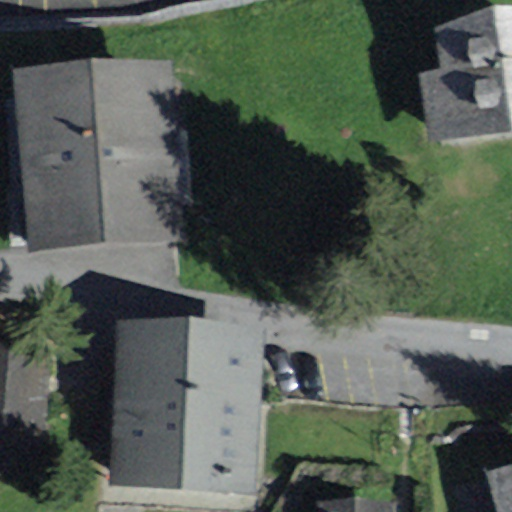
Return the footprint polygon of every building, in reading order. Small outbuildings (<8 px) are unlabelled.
[(511,137),(511,30),(435,42),(442,84),(420,87),(430,150),(511,137)] [(173,62),(17,72),(28,245),(185,235),(173,62)] [(122,334),(115,491),(260,497),(268,341),(122,334)] [(52,348),(0,343),(0,422),(47,426),(52,348)] [(511,511),(511,465),(493,470),(503,511),(511,511)] [(321,511),(394,511),(394,502),(322,502),(321,511)]
